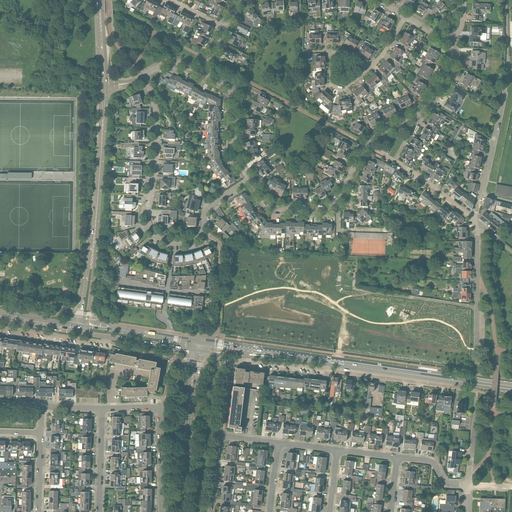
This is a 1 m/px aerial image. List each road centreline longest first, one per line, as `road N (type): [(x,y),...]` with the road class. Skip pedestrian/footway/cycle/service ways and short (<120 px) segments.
road 1 (residential): [(250,180),(206,209),(195,241),(154,234),(146,215),(155,115),(142,76)]
road 2 (residential): [(474,219),(507,66),(505,0)]
road 3 (primary): [(511,387),(325,361)]
road 4 (residential): [(250,180),(268,206),(328,209),(366,145)]
road 5 (residential): [(162,511),(159,407),(102,408)]
road 6 (residential): [(366,145),(422,113),(450,65),(447,41)]
road 7 (residential): [(474,219),(366,145)]
road 8 (residential): [(202,74),(232,91),(233,149),(250,180)]
road 9 (secondary): [(86,326),(97,203)]
road 10 (secondary): [(97,203),(78,325)]
road 11 (tertiary): [(181,511),(191,392)]
